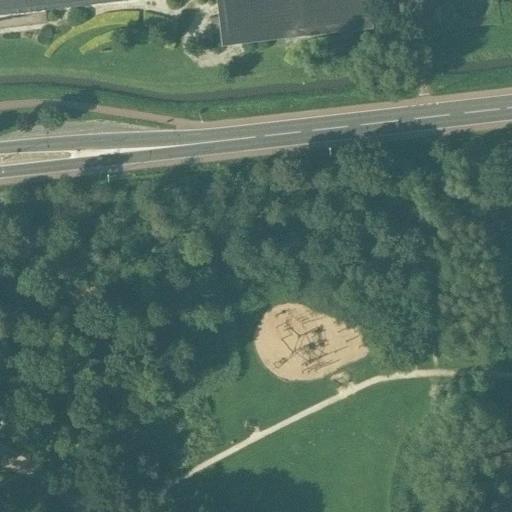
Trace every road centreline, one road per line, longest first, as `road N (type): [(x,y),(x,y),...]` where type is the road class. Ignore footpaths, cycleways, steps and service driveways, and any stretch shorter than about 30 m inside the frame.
road 1 (tertiary): [(0,173),(283,134)]
road 2 (tertiary): [(283,134),(0,148)]
road 3 (tertiary): [(283,134),(511,107)]
